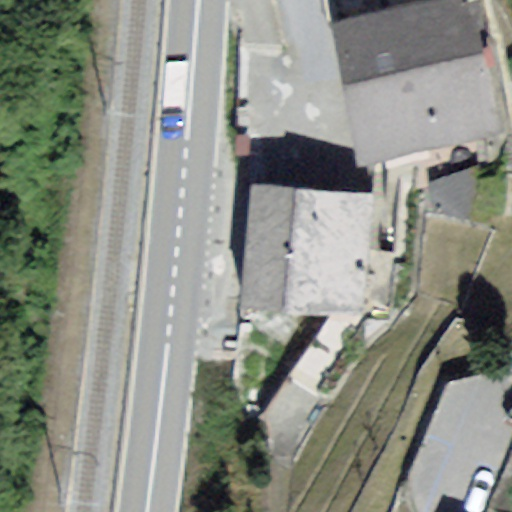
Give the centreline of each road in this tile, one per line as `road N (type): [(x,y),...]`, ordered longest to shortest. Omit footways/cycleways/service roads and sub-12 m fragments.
road 1 (secondary): [(146,511),(197,0)]
road 2 (unknown): [(295,0),(308,75),(297,84),(256,83)]
